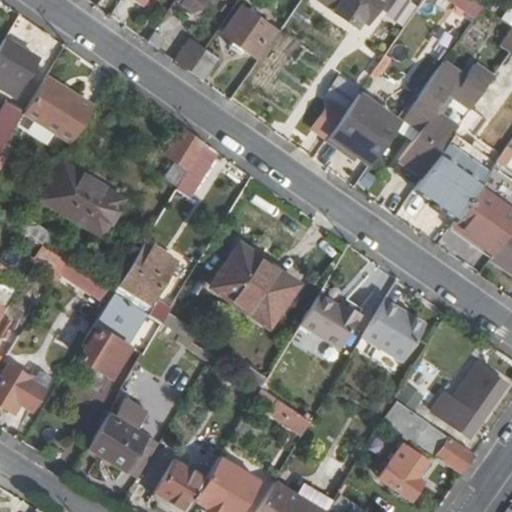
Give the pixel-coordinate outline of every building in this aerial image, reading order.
[(175,0),(193,13),(201,0),(210,0),(214,3),(216,0),(175,0)] [(321,0),(356,24),(362,15),(368,19),(380,3),(375,0),(321,0)] [(394,0),(387,16),(406,26),(418,3),(412,0),(394,0)] [(449,0),(472,16),(479,6),(470,0),(449,0)] [(511,0),(509,0),(502,24),(511,27),(511,0)] [(240,6),(220,33),(257,58),(276,31),(240,6)] [(189,37),(172,60),(187,70),(204,47),(189,37)] [(3,38),(0,43),(0,89),(11,97),(35,58),(3,38)] [(204,47),(187,70),(202,81),(219,56),(204,46),(204,47)] [(440,61),(401,116),(418,128),(410,141),(396,159),(421,177),(445,143),(456,127),(438,115),(451,96),(469,109),(492,78),(473,64),(464,77),(440,61)] [(42,75),(21,111),(71,142),(93,106),(42,75)] [(343,112),(327,135),(368,163),(393,128),(396,123),(356,95),(343,112)] [(2,101),(0,103),(0,141),(2,142),(20,112),(2,101)] [(312,128),(325,137),(327,135),(343,112),(329,103),(312,128)] [(418,128),(401,116),(396,123),(393,128),(410,141),(418,128)] [(180,127),(164,153),(173,159),(160,179),(175,189),(176,188),(203,143),(180,127)] [(203,143),(176,188),(187,195),(214,151),(203,143)] [(437,208),(453,220),(476,186),(486,173),(445,143),(421,177),(411,189),(428,201),(425,205),(434,211),(437,208)] [(44,195),(81,218),(77,226),(99,240),(122,202),(63,165),(44,195)] [(453,220),(450,224),(491,253),(511,223),(511,211),(476,186),(453,220)] [(39,203),(77,226),(81,218),(44,195),(39,203)] [(19,231),(46,248),(54,237),(25,218),(18,230),(19,231)] [(511,223),(491,253),(489,256),(511,272),(511,223)] [(144,240),(119,282),(151,302),(176,259),(144,240)] [(237,244),(207,285),(264,325),(293,283),(237,244)] [(58,272),(106,302),(113,291),(65,261),(58,272)] [(86,344),(77,357),(103,373),(110,378),(115,369),(127,348),(123,345),(136,323),(143,312),(113,291),(106,302),(82,342),(86,344)] [(317,296),(299,326),(337,349),(359,315),(338,303),(336,308),(317,296)] [(386,298),(363,334),(404,358),(426,322),(408,312),(406,316),(398,311),(400,307),(386,298)] [(408,312),(400,307),(398,311),(406,316),(408,312)] [(169,313),(163,324),(180,336),(186,326),(169,313)] [(9,331),(0,345),(0,349),(8,355),(19,337),(9,331)] [(456,353),(422,405),(461,431),(495,380),(456,353)] [(233,357),(226,366),(232,369),(239,360),(233,357)] [(422,357),(408,379),(426,391),(440,368),(422,357)] [(189,384),(198,365),(185,358),(176,377),(189,384)] [(232,369),(261,388),(267,378),(239,360),(232,369)] [(7,363),(0,374),(0,402),(8,407),(13,399),(30,408),(36,398),(18,388),(26,375),(7,363)] [(267,378),(261,388),(284,403),(287,398),(309,413),(317,400),(271,371),(267,378)] [(419,402),(423,390),(403,385),(400,397),(419,402)] [(383,420),(461,474),(473,456),(394,401),(383,420)] [(95,435),(87,448),(127,472),(148,438),(108,413),(95,435)] [(78,424),(65,445),(82,455),(87,448),(95,435),(78,424)] [(387,460),(375,478),(405,500),(418,482),(412,478),(422,463),(405,451),(395,466),(387,460)] [(205,479),(193,499),(206,507),(214,511),(239,511),(258,480),(219,456),(205,479)] [(175,460),(155,491),(161,495),(154,505),(164,511),(180,511),(183,509),(186,510),(193,499),(205,479),(175,460)] [(272,483),(254,511),(318,511),(295,498),(272,483)] [(295,498),(318,511),(326,511),(329,508),(333,503),(303,485),(295,498)] [(329,508),(335,511),(363,511),(338,494),(333,503),(329,508)]
